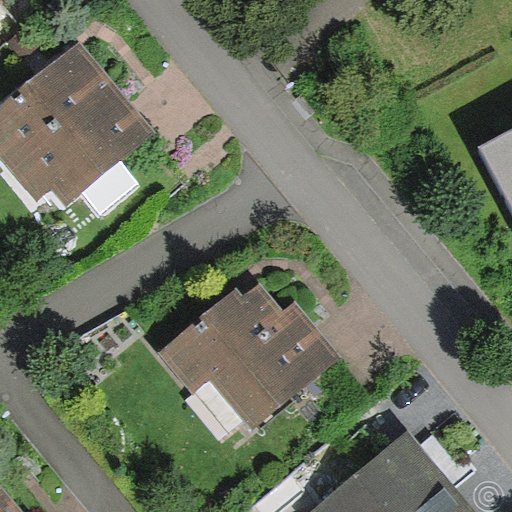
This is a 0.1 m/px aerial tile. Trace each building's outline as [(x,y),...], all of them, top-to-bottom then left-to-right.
[(139,148),(64,53),(0,104),(0,171),(27,206),(39,197),(54,216),(139,148)] [(511,134),(484,150),(511,201),(511,134)] [(251,277),(158,352),(231,443),(337,358),(294,305),(282,315),(251,277)] [(475,511),(407,434),(317,511),(475,511)] [(14,511),(0,494),(0,511),(14,511)]
